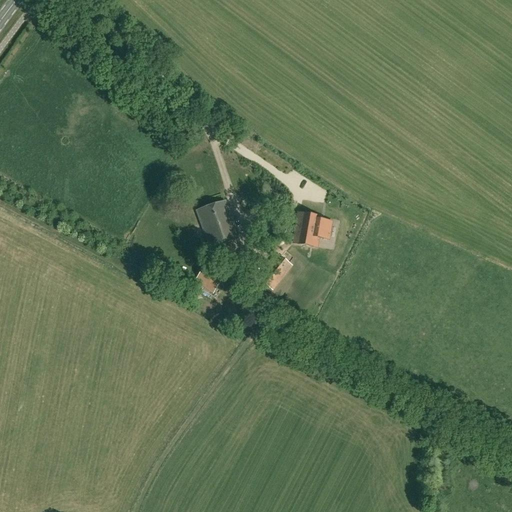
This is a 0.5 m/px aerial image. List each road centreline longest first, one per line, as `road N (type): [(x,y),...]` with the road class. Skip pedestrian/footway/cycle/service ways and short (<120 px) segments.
road 1 (track): [(134,511),(163,454),(261,321)]
road 2 (track): [(427,410),(261,321)]
road 3 (track): [(207,124),(87,0)]
